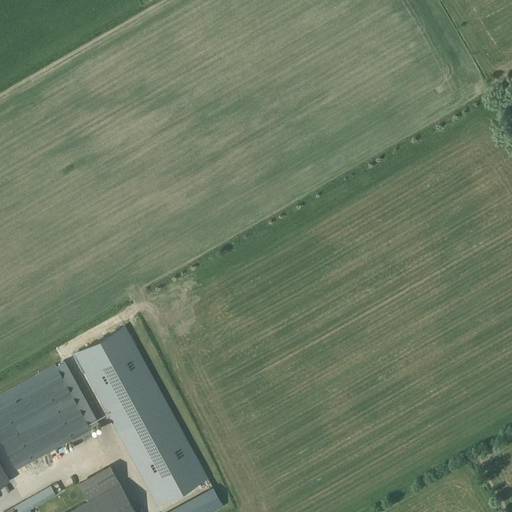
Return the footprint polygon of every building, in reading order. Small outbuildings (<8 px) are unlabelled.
[(125,326),(74,353),(136,465),(185,436),(125,326)] [(0,438),(17,469),(91,428),(55,363),(0,393),(0,438)] [(76,484),(95,473),(92,468),(73,479),(76,484)] [(135,511),(119,481),(87,499),(62,511),(135,511)] [(25,511),(56,494),(50,484),(12,507),(3,511),(25,511)] [(66,494),(70,503),(76,500),(72,491),(66,494)]
